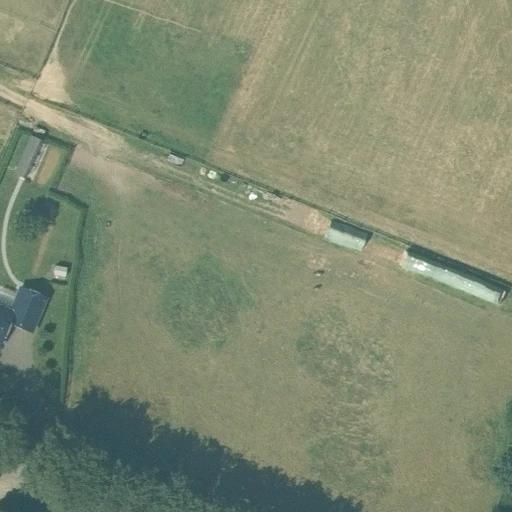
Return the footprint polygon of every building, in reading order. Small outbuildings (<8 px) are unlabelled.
[(29,137),(13,173),(24,178),(40,141),(29,137)] [(255,211),(263,195),(219,173),(211,189),(255,211)] [(20,288),(10,312),(11,313),(8,322),(30,331),(44,298),(20,288)] [(0,290),(0,303),(9,306),(13,295),(0,290)] [(10,312),(0,308),(0,339),(8,322),(11,313),(10,312)]
